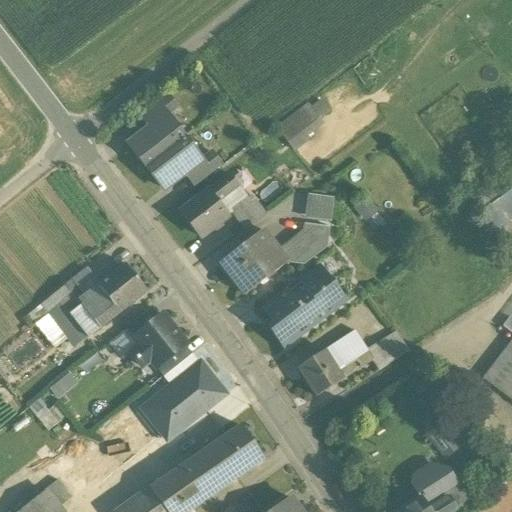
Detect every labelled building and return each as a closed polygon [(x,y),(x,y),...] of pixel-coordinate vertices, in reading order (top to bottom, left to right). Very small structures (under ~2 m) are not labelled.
[(511,24),(503,31),(511,43),(511,24)] [(165,96),(140,116),(151,130),(168,118),(169,119),(178,112),(165,96)] [(320,125),(309,109),(278,131),(289,147),(320,125)] [(151,130),(129,147),(145,168),(184,139),(169,119),(168,118),(151,130)] [(184,139),(145,168),(163,191),(185,174),(201,162),(201,161),(184,139)] [(210,154),(201,161),(201,162),(185,174),(195,187),(220,167),(210,154)] [(230,176),(208,193),(216,204),(238,187),(230,176)] [(238,187),(216,204),(227,218),(231,215),(232,214),(229,211),(246,198),(238,187)] [(511,189),(483,212),(497,231),(511,219),(511,189)] [(208,193),(207,193),(181,213),(200,239),(227,218),(216,204),(208,193)] [(333,200),(309,197),(306,220),(330,223),(333,200)] [(246,198),(229,211),(232,214),(231,215),(243,231),(261,217),(246,198)] [(375,212),(364,200),(354,209),(365,221),(375,212)] [(385,215),(371,222),(375,231),(389,225),(385,215)] [(303,233),(277,252),(287,264),(303,267),(326,249),(329,229),(304,226),(303,233)] [(262,232),(219,264),(244,297),(287,264),(277,252),(262,232)] [(124,265),(97,287),(98,288),(118,314),(119,315),(146,293),(124,265)] [(300,284),(263,312),(274,326),(268,330),(283,349),(344,302),(334,289),(335,283),(329,282),(319,270),(307,279),(301,278),(300,284)] [(71,281),(40,306),(48,315),(67,340),(73,348),(86,338),(69,315),(80,306),(78,303),(84,299),(71,281)] [(84,299),(78,303),(80,306),(99,330),(118,314),(98,288),(84,299)] [(40,306),(23,320),(30,330),(35,326),(35,325),(48,315),(40,306)] [(99,330),(80,306),(69,315),(86,338),(87,339),(99,330)] [(511,314),(503,327),(511,334),(511,314)] [(67,340),(48,315),(35,325),(35,326),(54,350),(67,340)] [(185,345),(162,316),(156,321),(150,321),(146,324),(145,330),(132,340),(138,347),(130,354),(141,368),(150,361),(155,368),(183,346),(185,345)] [(354,332),(324,352),(342,380),(371,361),(372,361),(366,351),(354,332)] [(395,333),(366,351),(372,361),(371,361),(378,372),(407,353),(395,333)] [(511,342),(483,380),(511,402),(511,342)] [(183,346),(155,368),(163,378),(190,356),(183,346)] [(342,380),(324,352),(297,369),(315,398),(342,381),(342,380)] [(190,356),(163,378),(171,387),(199,365),(190,356)] [(213,382),(199,365),(171,387),(142,410),(167,441),(218,400),(207,387),(213,382)] [(456,434),(444,418),(425,433),(443,456),(456,446),(450,439),(456,434)] [(240,427),(213,446),(236,478),(263,459),(240,427)] [(95,444),(86,451),(103,473),(112,466),(95,444)] [(213,446),(151,491),(166,511),(189,511),(192,510),(236,478),(213,446)] [(94,481),(103,473),(86,451),(76,458),(94,481)] [(430,469),(411,481),(411,487),(418,498),(396,511),(426,511),(427,511),(446,500),(444,496),(451,492),(436,469),(430,469)] [(72,500),(57,483),(45,492),(59,509),(72,500)] [(166,511),(151,491),(122,511),(166,511)] [(60,511),(59,509),(45,492),(20,511),(60,511)] [(446,500),(427,511),(426,511),(453,511),(455,511),(447,499),(446,500)] [(299,511),(291,500),(273,511),(299,511)]
